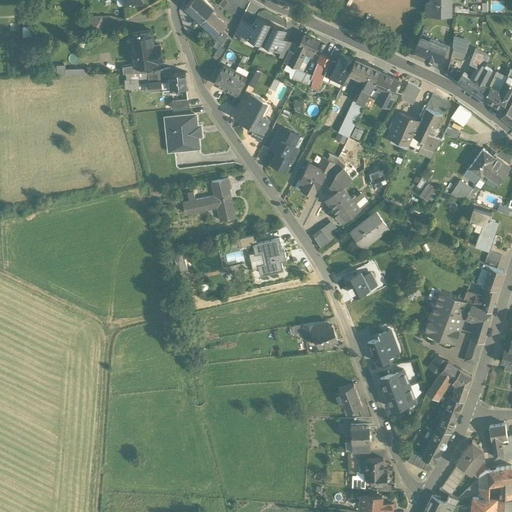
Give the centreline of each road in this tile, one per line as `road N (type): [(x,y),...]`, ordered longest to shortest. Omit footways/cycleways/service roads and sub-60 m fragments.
road 1 (residential): [(425,493),(408,483),(385,436),(325,275),(200,86),(174,0)]
road 2 (residential): [(262,0),(445,86),(511,132)]
road 3 (track): [(325,275),(105,327)]
road 4 (track): [(105,327),(94,511)]
road 5 (tertiary): [(468,409),(511,269)]
